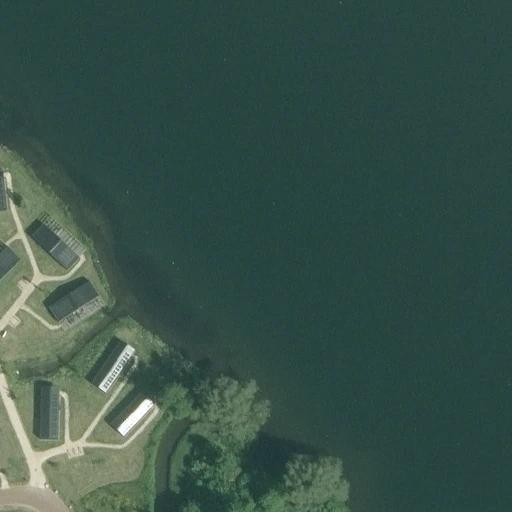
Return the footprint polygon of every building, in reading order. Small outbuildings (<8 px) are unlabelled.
[(44,226),(31,239),(67,272),(79,260),(44,226)] [(8,249),(0,256),(0,281),(20,261),(8,249)] [(90,284),(49,310),(59,325),(100,298),(90,284)] [(116,349),(91,385),(106,395),(131,359),(116,349)] [(141,395),(111,427),(123,439),(154,407),(141,395)] [(41,397),(40,441),(58,442),(59,398),(41,397)]
